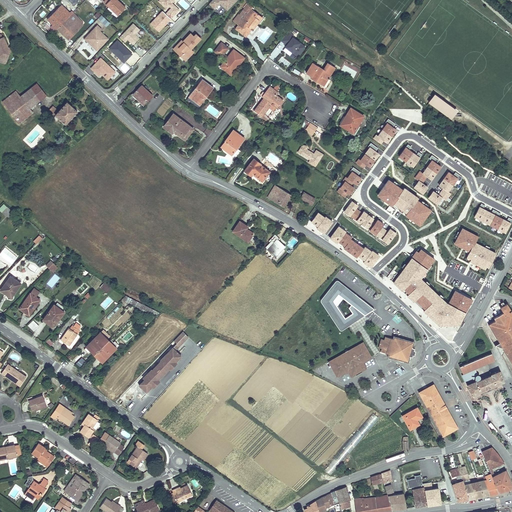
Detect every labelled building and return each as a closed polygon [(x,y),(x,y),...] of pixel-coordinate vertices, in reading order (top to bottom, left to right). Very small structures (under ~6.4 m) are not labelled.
[(109,0),(106,4),(118,16),(125,8),(116,0),(109,0)] [(159,0),(159,1),(166,8),(169,5),(172,8),(166,14),(171,18),(179,10),(174,5),(174,6),(171,3),(174,0),(159,0)] [(238,0),(212,0),(208,5),(215,11),(220,5),(227,12),(238,0)] [(239,32),(245,37),(251,30),(250,29),(252,26),(253,27),(256,22),(258,23),(262,17),(250,9),(252,6),(248,3),(238,15),(238,14),(233,21),(238,25),(242,28),(239,32)] [(61,5),(57,9),(62,13),(66,10),(61,5)] [(90,16),(96,10),(91,5),(85,12),(90,16)] [(62,13),(57,9),(47,19),(68,39),(82,25),(81,24),(73,16),(74,15),(71,11),(69,13),(66,10),(62,13)] [(166,14),(163,11),(150,24),(158,31),(171,18),(166,14)] [(106,26),(110,23),(101,14),(97,18),(106,26)] [(83,23),(74,15),(73,16),(81,24),(83,23)] [(133,23),(120,37),(125,42),(128,39),(133,45),(139,38),(135,34),(140,29),(133,23)] [(80,42),(93,54),(108,38),(100,31),(101,29),(97,25),(80,42)] [(294,37),(289,33),(281,42),(286,45),(283,49),(286,51),(287,50),(297,59),(306,48),(293,39),(294,37)] [(176,51),(181,56),(183,54),(188,57),(193,52),(190,49),(200,38),(195,34),(193,36),(190,34),(182,42),(181,41),(176,47),(178,49),(176,51)] [(6,59),(8,54),(4,53),(7,47),(7,46),(3,38),(2,38),(0,39),(0,38),(0,61),(1,62),(3,57),(6,59)] [(121,44),(117,40),(109,49),(124,62),(132,54),(125,47),(124,48),(120,44),(121,44)] [(215,51),(221,56),(228,48),(221,43),(215,51)] [(221,67),(229,73),(236,65),(237,66),(244,58),(233,50),(221,67)] [(101,58),(91,68),(99,76),(101,73),(102,73),(104,74),(103,75),(108,80),(115,72),(101,58)] [(323,70),(312,63),(306,72),(312,76),(311,78),(323,85),(323,86),(325,88),(330,80),(329,79),(330,78),(328,77),(335,67),(328,63),(323,70)] [(208,86),(209,84),(202,79),(190,94),(200,102),(203,98),(202,97),(204,94),(206,96),(212,89),(208,86)] [(2,102),(19,124),(23,121),(20,116),(29,109),(46,95),(37,84),(20,97),(16,91),(2,102)] [(262,117),(270,107),(272,104),(276,108),(282,99),(276,94),(277,92),(276,91),(279,87),(276,84),(273,88),(269,86),(261,96),(263,98),(254,110),(262,117)] [(141,85),(133,94),(138,98),(137,100),(142,104),(146,99),(148,101),(152,96),(141,85)] [(200,102),(190,94),(188,97),(199,106),(206,96),(204,94),(202,97),(203,98),(200,102)] [(435,94),(433,97),(442,104),(441,105),(445,108),(446,107),(455,113),(457,111),(435,94)] [(442,104),(433,97),(429,102),(451,119),(455,113),(446,107),(445,108),(441,105),(442,104)] [(60,119),(65,124),(77,111),(66,102),(62,107),(60,106),(58,108),(60,109),(58,111),(52,106),(49,109),(56,115),(60,119)] [(363,116),(350,108),(340,124),(353,133),(363,116)] [(29,109),(20,116),(23,121),(33,113),(29,109)] [(172,133),(173,131),(174,129),(183,136),(190,127),(173,114),(163,126),(172,133)] [(386,142),(397,129),(387,120),(372,137),(380,144),(384,140),(386,142)] [(312,135),(317,127),(310,122),(304,130),(312,135)] [(193,129),(190,127),(183,136),(174,129),(173,131),(184,140),(193,129)] [(224,145),(233,153),(244,139),(233,130),(225,140),(227,141),(224,145)] [(40,134),(27,148),(30,151),(43,137),(40,134)] [(356,163),(363,168),(365,164),(369,167),(379,152),(375,150),(377,147),(369,142),(356,163)] [(233,153),(224,145),(222,148),(232,155),(233,153)] [(298,152),(311,160),(314,154),(311,152),(309,154),(305,151),(306,149),(306,148),(306,147),(305,146),(304,145),(303,145),(302,146),(298,152)] [(405,146),(397,156),(413,167),(420,156),(405,146)] [(311,160),(309,162),(315,165),(321,155),(316,152),(314,154),(311,160)] [(432,180),(441,165),(436,162),(438,159),(431,155),(421,171),(419,170),(414,178),(417,180),(412,187),(423,194),(428,185),(423,182),(426,177),(432,180)] [(253,174),(262,181),(269,172),(260,165),(260,164),(254,159),(244,171),(251,176),(253,174)] [(361,176),(358,175),(360,171),(352,167),(346,179),(357,185),(361,176)] [(427,198),(437,204),(441,198),(446,201),(451,193),(448,191),(458,177),(447,170),(438,184),(443,187),(438,193),(432,189),(427,198)] [(375,196),(421,224),(431,208),(416,199),(418,196),(403,186),(402,187),(387,178),(375,196)] [(484,185),(484,191),(509,203),(511,203),(511,186),(509,186),(507,190),(501,187),(497,195),(497,184),(495,183),(484,183),(484,179),(482,178),(482,182),(475,182),(482,185),(484,185)] [(346,198),(354,187),(344,180),(336,191),(346,198)] [(290,194),(275,185),(267,198),(283,207),(290,194)] [(315,199),(303,193),(300,198),(311,204),(315,199)] [(373,217),(357,207),(358,205),(351,200),(343,213),(367,228),(373,217)] [(386,210),(392,214),(396,210),(389,205),(386,210)] [(473,217),(506,232),(511,220),(478,206),(473,217)] [(7,207),(2,212),(6,216),(8,214),(9,215),(12,212),(7,207)] [(316,210),(310,221),(317,225),(316,228),(324,233),(332,220),(316,210)] [(367,231),(388,245),(396,232),(389,227),(387,230),(382,226),(384,223),(376,218),(367,231)] [(247,227),(239,221),(232,231),(247,242),(253,234),(245,229),(247,227)] [(372,265),(379,254),(351,238),(352,234),(336,225),(328,240),(372,265)] [(489,267),(496,251),(475,242),(478,235),(461,227),(453,244),(468,251),(464,260),(484,269),(486,266),(489,267)] [(39,234),(32,241),(36,244),(42,238),(39,234)] [(274,234),(268,241),(269,242),(265,247),(276,258),(277,257),(275,256),(284,246),(279,241),(280,240),(274,234)] [(447,301),(422,278),(424,272),(431,265),(435,255),(418,248),(406,262),(402,270),(392,281),(401,290),(400,290),(439,325),(458,325),(461,321),(465,312),(469,308),(473,297),(455,290),(453,290),(449,300),(449,302),(447,301)] [(50,260),(46,265),(52,272),(57,267),(50,260)] [(387,278),(393,280),(397,271),(391,269),(387,278)] [(10,276),(0,290),(11,298),(20,283),(10,276)] [(337,280),(336,280),(335,281),(321,298),(321,299),(321,300),(321,301),(338,328),(340,330),(342,330),(343,330),(356,321),(374,309),(355,293),(338,280),(337,280)] [(19,308),(27,314),(30,309),(32,310),(39,300),(30,293),(19,308)] [(506,312),(507,314),(489,325),(511,364),(511,313),(511,312),(510,313),(509,311),(511,310),(507,304),(505,305),(504,302),(501,303),(503,306),(502,307),(505,313),(506,312)] [(43,319),(48,323),(49,322),(54,325),(64,312),(53,304),(43,319)] [(153,310),(143,305),(140,308),(151,314),(153,310)] [(108,319),(119,309),(116,306),(106,316),(108,319)] [(27,325),(33,331),(39,325),(32,319),(27,325)] [(60,340),(69,346),(79,331),(71,325),(69,329),(69,328),(60,340)] [(178,348),(191,334),(185,329),(176,338),(179,340),(175,345),(176,346),(177,347),(178,348)] [(100,332),(88,345),(92,350),(94,348),(97,351),(108,340),(100,332)] [(385,349),(384,352),(393,354),(393,357),(411,361),(412,355),(416,356),(418,348),(414,347),(415,342),(397,338),(396,340),(387,338),(387,341),(383,340),(382,348),(385,349)] [(97,351),(94,355),(98,358),(99,357),(103,361),(116,348),(108,340),(97,351)] [(353,375),(358,373),(357,372),(359,372),(357,368),(361,366),(363,371),(368,368),(365,362),(374,358),(365,342),(331,360),(339,375),(350,370),(353,375)] [(92,350),(88,345),(86,347),(94,355),(97,351),(94,348),(92,350)] [(176,346),(142,382),(149,389),(154,384),(156,385),(162,378),(161,377),(172,366),(173,367),(179,360),(178,359),(184,353),(178,348),(177,347),(176,346)] [(491,353),(460,366),(463,374),(495,360),(491,353)] [(81,357),(76,364),(80,367),(85,360),(81,357)] [(7,364),(1,373),(4,375),(6,374),(14,379),(12,381),(19,386),(26,377),(7,364)] [(468,384),(472,394),(503,381),(499,371),(491,374),(492,375),(476,382),(475,381),(468,384)] [(496,385),(479,392),(480,394),(497,387),(496,385)] [(454,427),(443,434),(444,435),(457,428),(432,386),(419,393),(420,394),(431,388),(454,427)] [(431,388),(420,394),(443,434),(454,427),(431,388)] [(43,395),(28,401),(31,409),(35,408),(38,407),(39,409),(47,406),(43,395)] [(59,404),(51,414),(56,417),(68,425),(74,417),(71,415),(65,411),(66,409),(59,404)] [(417,408),(403,416),(410,429),(417,426),(415,420),(422,417),(417,408)] [(88,413),(82,423),(84,425),(79,431),(88,437),(93,430),(91,429),(95,423),(92,421),(94,418),(88,413)] [(113,437),(105,432),(99,439),(99,440),(111,449),(110,450),(117,455),(123,447),(119,444),(122,440),(114,435),(113,437)] [(93,435),(91,438),(90,442),(88,444),(93,448),(99,440),(99,439),(93,435)] [(137,441),(134,445),(136,447),(128,458),(131,460),(129,463),(134,467),(137,465),(135,464),(140,458),(141,459),(142,460),(147,453),(141,449),(144,445),(137,441)] [(38,443),(31,453),(38,457),(48,464),(54,456),(43,449),(44,447),(38,443)] [(2,447),(0,447),(0,460),(8,459),(17,457),(14,444),(5,446),(5,448),(2,448),(2,447)] [(491,473),(498,492),(511,488),(511,483),(505,471),(495,476),(491,468),(504,463),(497,454),(491,448),(482,452),(491,473)] [(48,464),(38,457),(37,459),(47,467),(48,464)] [(459,468),(469,499),(483,496),(478,481),(472,483),(470,475),(468,475),(465,466),(459,468)] [(452,482),(458,501),(469,499),(459,468),(450,470),(452,477),(456,476),(458,482),(455,483),(454,482),(452,482)] [(390,470),(382,473),(382,474),(383,482),(383,484),(386,483),(386,481),(392,480),(390,470)] [(430,472),(421,473),(421,475),(423,484),(431,482),(430,472)] [(486,485),(489,494),(498,492),(491,473),(485,476),(486,479),(488,484),(486,485)] [(71,487),(74,483),(73,483),(76,479),(74,478),(77,475),(76,474),(64,491),(69,495),(70,493),(67,491),(70,487),(71,487)] [(371,477),(372,484),(383,482),(382,474),(378,475),(371,477)] [(89,483),(77,475),(74,478),(76,479),(73,483),(74,483),(71,487),(70,487),(67,491),(70,493),(69,495),(77,500),(83,492),(80,491),(84,486),(86,487),(89,483)] [(413,489),(416,507),(427,505),(423,484),(421,475),(415,476),(415,478),(407,479),(409,488),(413,487),(414,487),(414,489),(413,489)] [(29,487),(24,493),(33,499),(35,496),(38,493),(36,492),(37,490),(39,491),(40,490),(43,492),(45,489),(44,488),(48,481),(43,478),(39,484),(33,481),(33,476),(27,477),(27,480),(24,484),(29,487)] [(478,481),(483,496),(489,494),(486,485),(488,484),(486,479),(478,481)] [(423,484),(427,505),(440,503),(439,487),(432,488),(431,482),(423,484)] [(177,487),(171,490),(172,491),(177,502),(182,500),(182,499),(192,495),(187,484),(180,488),(178,489),(177,487)] [(391,485),(385,487),(387,494),(393,491),(391,485)] [(346,486),(335,490),(340,503),(349,500),(350,499),(346,486)] [(177,502),(172,491),(169,493),(174,503),(177,502)] [(340,503),(335,491),(331,493),(335,504),(340,503)] [(355,502),(356,511),(377,511),(406,508),(404,494),(388,496),(388,495),(375,497),(365,498),(365,502),(360,501),(360,499),(355,499),(355,502)] [(304,510),(305,511),(318,511),(326,509),(326,507),(330,506),(327,495),(323,497),(307,506),(308,508),(304,510)] [(62,496),(60,500),(69,507),(71,502),(62,496)] [(106,498),(100,507),(107,511),(116,511),(120,506),(118,504),(117,506),(106,498)] [(57,509),(55,511),(65,511),(67,509),(69,510),(71,508),(69,507),(60,500),(55,507),(57,509)] [(216,500),(209,510),(211,511),(230,511),(232,511),(216,500)] [(349,500),(340,503),(340,504),(341,509),(350,506),(349,500)] [(145,503),(135,507),(137,511),(154,511),(159,510),(155,501),(148,504),(148,505),(146,506),(145,503)]
